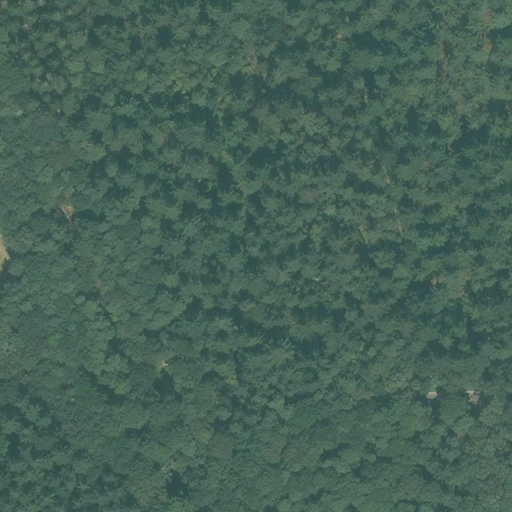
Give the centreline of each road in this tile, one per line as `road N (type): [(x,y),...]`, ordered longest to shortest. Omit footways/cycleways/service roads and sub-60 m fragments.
road 1 (track): [(438,376),(345,30)]
road 2 (unclassified): [(211,511),(352,407),(511,395)]
road 3 (unclassified): [(160,511),(0,352)]
